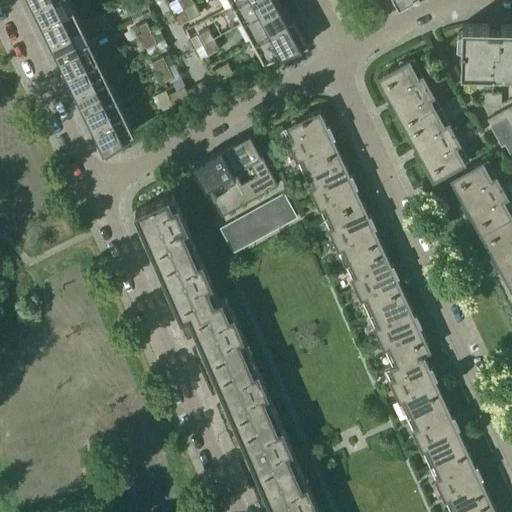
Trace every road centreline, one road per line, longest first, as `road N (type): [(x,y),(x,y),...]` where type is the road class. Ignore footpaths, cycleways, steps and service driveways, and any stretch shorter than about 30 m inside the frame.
road 1 (residential): [(511,445),(349,99),(343,55)]
road 2 (residential): [(234,511),(94,190)]
road 3 (residential): [(94,190),(343,55)]
road 4 (residential): [(94,190),(2,0)]
road 5 (residential): [(343,55),(463,0)]
